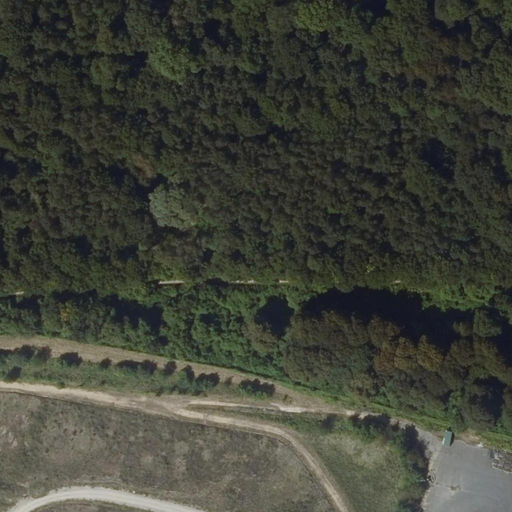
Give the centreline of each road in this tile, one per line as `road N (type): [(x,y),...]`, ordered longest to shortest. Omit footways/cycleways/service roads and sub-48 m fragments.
road 1 (track): [(443,457),(414,429),(243,379),(67,343),(0,342)]
road 2 (track): [(0,384),(125,400),(347,411)]
